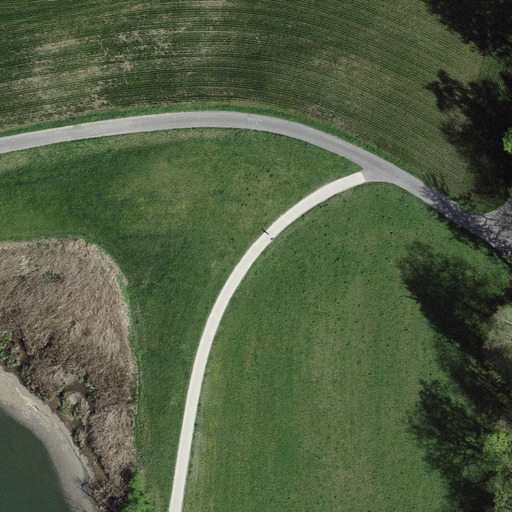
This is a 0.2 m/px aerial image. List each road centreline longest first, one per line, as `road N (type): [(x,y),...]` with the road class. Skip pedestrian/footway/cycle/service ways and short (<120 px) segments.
road 1 (unclassified): [(511,252),(383,168),(289,129),(196,121),(0,152)]
road 2 (track): [(383,168),(301,211),(248,266),(210,336),(193,391),(174,511)]
